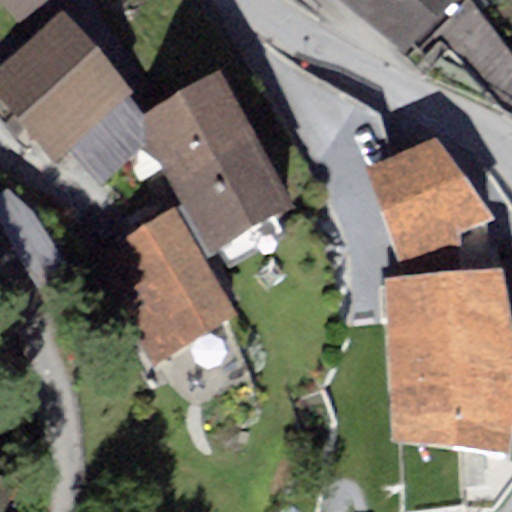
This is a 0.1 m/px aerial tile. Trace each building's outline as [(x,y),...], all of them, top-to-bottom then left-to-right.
[(69,0),(0,0),(0,3),(30,40),(62,12),(64,14),(72,6),(69,0)] [(331,0),(408,61),(471,2),(468,0),(331,0)] [(64,14),(62,12),(30,40),(0,67),(0,102),(55,163),(71,148),(128,97),(134,92),(64,14)] [(256,138),(219,73),(144,116),(148,139),(174,184),(256,138)] [(144,116),(128,97),(71,148),(101,181),(148,139),(144,116)] [(495,220),(434,136),(365,169),(398,278),(464,273),(461,235),(486,224),(495,220)] [(174,184),(183,204),(212,253),(296,207),(256,138),(174,184)] [(212,253),(183,204),(91,257),(152,364),(239,314),(206,257),(212,253)] [(494,271),(486,224),(461,235),(464,273),(494,271)] [(398,278),(385,279),(391,441),(511,456),(511,445),(511,331),(501,270),(494,271),(464,273),(398,278)] [(8,511),(21,481),(0,472),(0,511),(8,511)]
